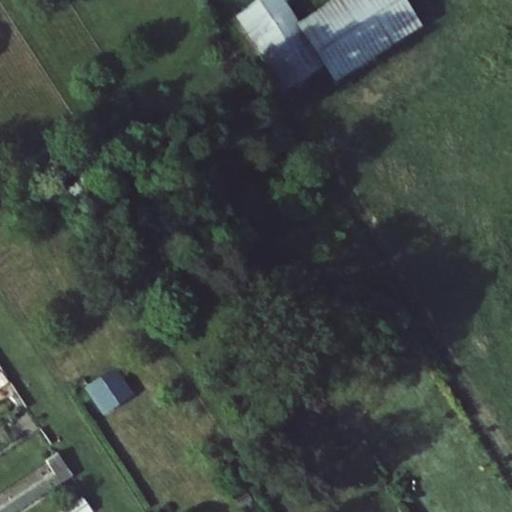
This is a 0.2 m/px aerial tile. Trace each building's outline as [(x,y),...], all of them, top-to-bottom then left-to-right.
[(302,45),(272,0),(261,0),(234,18),(284,93),(319,71),(302,45)] [(393,24),(377,0),(372,0),(302,45),(319,71),(393,24)] [(403,17),(392,0),(377,0),(393,24),(403,17)] [(81,401),(98,426),(125,407),(109,382),(81,401)] [(65,476),(58,465),(41,477),(49,486),(65,476)]
